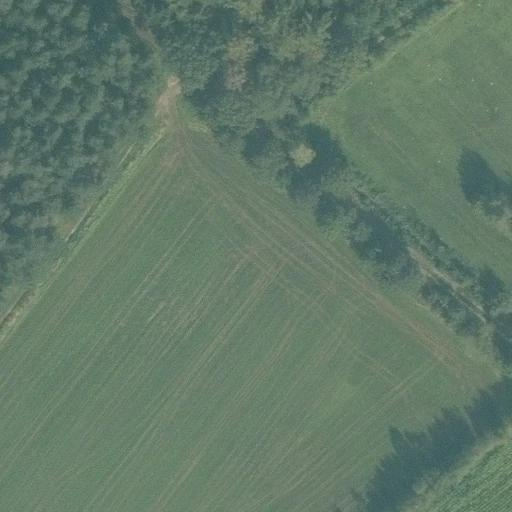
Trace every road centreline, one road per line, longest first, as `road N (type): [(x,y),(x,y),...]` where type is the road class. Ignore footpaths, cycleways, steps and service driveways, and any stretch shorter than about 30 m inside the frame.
road 1 (track): [(511,351),(240,129)]
road 2 (track): [(163,69),(0,283)]
road 3 (track): [(240,129),(413,0)]
road 4 (track): [(240,129),(85,0)]
